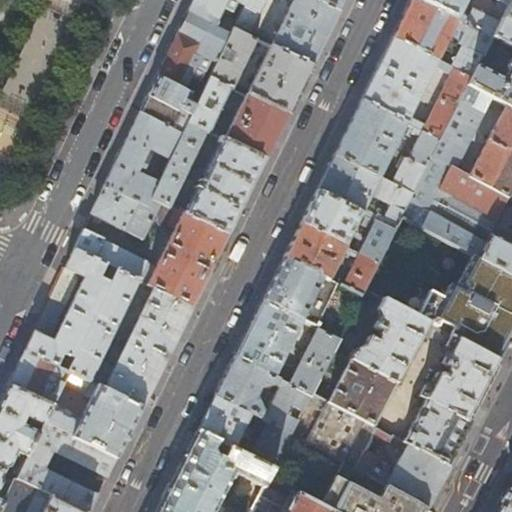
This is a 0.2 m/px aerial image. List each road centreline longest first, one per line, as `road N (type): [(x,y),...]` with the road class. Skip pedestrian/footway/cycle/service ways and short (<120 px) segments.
road 1 (residential): [(124,511),(375,0)]
road 2 (residential): [(25,278),(156,0)]
road 3 (tertiary): [(511,405),(454,511)]
